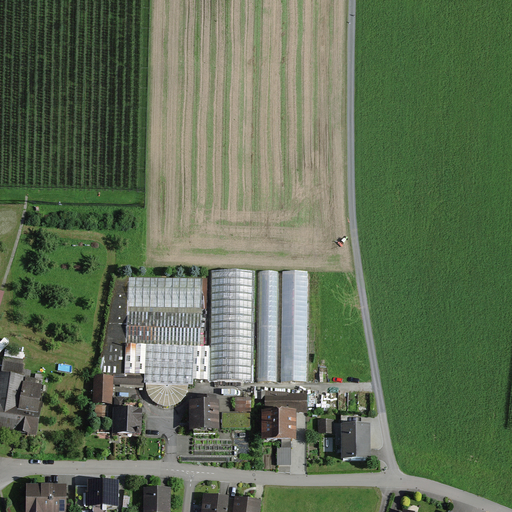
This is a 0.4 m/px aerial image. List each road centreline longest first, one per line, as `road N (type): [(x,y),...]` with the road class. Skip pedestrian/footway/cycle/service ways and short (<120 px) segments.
road 1 (track): [(390,481),(348,219),(351,0)]
road 2 (residential): [(507,511),(416,483),(191,470)]
road 3 (residential): [(191,470),(43,466),(5,476)]
